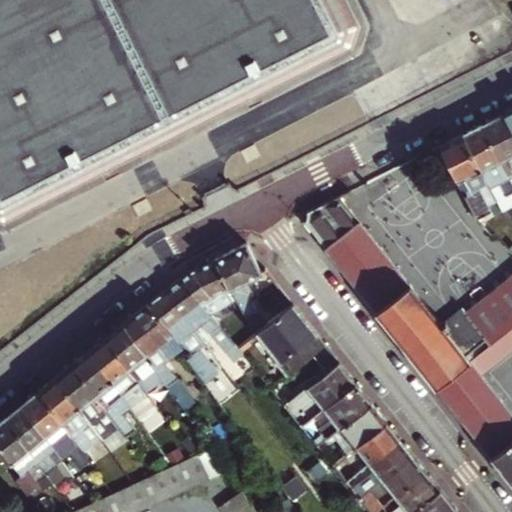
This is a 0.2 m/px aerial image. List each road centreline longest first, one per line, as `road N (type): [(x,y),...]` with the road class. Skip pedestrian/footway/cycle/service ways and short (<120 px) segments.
road 1 (residential): [(254,205),(496,511)]
road 2 (tertiary): [(0,381),(154,257),(254,205)]
road 3 (tertiary): [(254,205),(511,77)]
